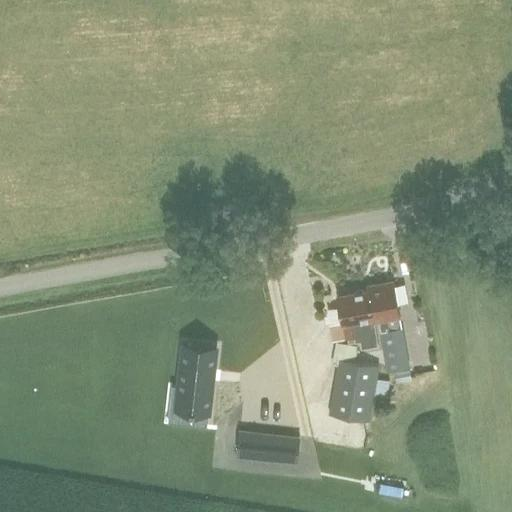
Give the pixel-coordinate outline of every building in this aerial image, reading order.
[(342,323),(331,325),(334,341),(361,336),(363,348),(379,345),(374,321),(379,321),(388,371),(411,367),(395,281),(368,286),(369,290),(337,296),(342,323)] [(288,283),(289,301),(307,300),(306,283),(288,283)] [(305,343),(328,348),(332,333),(309,327),(305,343)] [(209,411),(216,347),(183,343),(176,407),(209,411)] [(379,365),(339,359),(330,413),(370,420),(379,365)] [(323,375),(310,375),(311,363),(278,362),(277,387),(322,389),(323,375)] [(300,437),(240,430),(237,456),(297,463),(300,437)]
